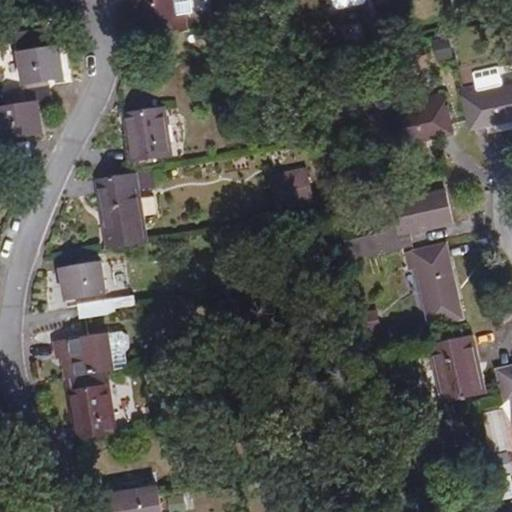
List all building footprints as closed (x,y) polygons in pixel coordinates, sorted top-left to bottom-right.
[(175,0),(140,0),(143,18),(150,17),(152,32),(187,27),(184,13),(177,14),(175,0)] [(152,32),(150,17),(143,18),(145,33),(152,32)] [(16,38),(18,53),(24,86),(66,79),(61,46),(48,48),(46,33),(16,38)] [(499,68),(475,74),(478,87),(479,93),(504,87),(499,68)] [(478,87),(463,90),(470,123),(485,120),(487,126),(511,120),(511,85),(504,87),(479,93),(478,87)] [(5,94),(7,107),(0,108),(0,135),(1,142),(45,135),(39,102),(52,99),(50,86),(5,94)] [(437,137),(435,131),(453,127),(445,94),(429,98),(430,103),(373,116),(379,149),(437,137)] [(164,110),(126,116),(134,164),(171,158),(164,110)] [(470,123),(471,130),(487,126),(485,120),(470,123)] [(437,137),(454,134),(453,127),(435,131),(437,137)] [(157,188),(154,171),(135,174),(138,191),(157,188)] [(109,249),(145,243),(138,191),(135,174),(99,180),(109,249)] [(274,202),(312,201),(312,174),(273,174),(274,202)] [(387,234),(346,243),(350,261),(413,247),(410,234),(454,225),(447,191),(393,203),(398,224),(400,231),(387,234)] [(398,224),(386,227),(387,234),(400,231),(398,224)] [(451,262),(447,245),(440,246),(444,263),(451,262)] [(451,262),(444,263),(440,246),(407,253),(411,270),(417,268),(430,327),(464,320),(451,262)] [(106,295),(102,263),(62,269),(67,302),(106,295)] [(134,296),(80,305),(82,320),(136,311),(134,296)] [(57,360),(64,359),(66,380),(69,379),(106,373),(128,369),(126,352),(131,347),(129,336),(122,332),(54,344),(57,360)] [(468,338),(430,346),(443,405),(486,395),(481,370),(476,371),(468,338)] [(500,377),(511,374),(511,367),(499,370),(500,377)] [(69,379),(71,392),(108,386),(106,373),(69,379)] [(511,374),(500,377),(507,411),(511,409),(511,374)] [(79,440),(115,435),(108,386),(71,392),(79,440)] [(162,511),(159,488),(110,494),(112,511),(162,511)]
